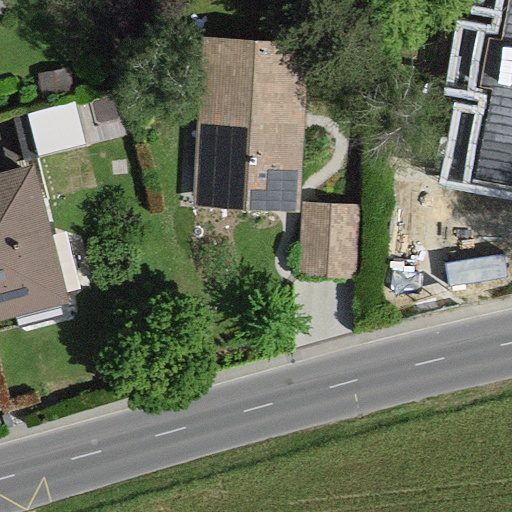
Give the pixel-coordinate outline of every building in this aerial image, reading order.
[(511,3),(506,3),(500,33),(488,30),(478,84),(490,86),(491,84),(511,87),(511,3)] [(308,43),(206,38),(197,203),(299,208),(308,43)] [(490,86),(473,177),(511,184),(511,87),(491,84),(490,86)] [(47,144),(92,133),(82,94),(37,105),(47,144)] [(29,168),(0,175),(0,319),(64,303),(29,168)]
